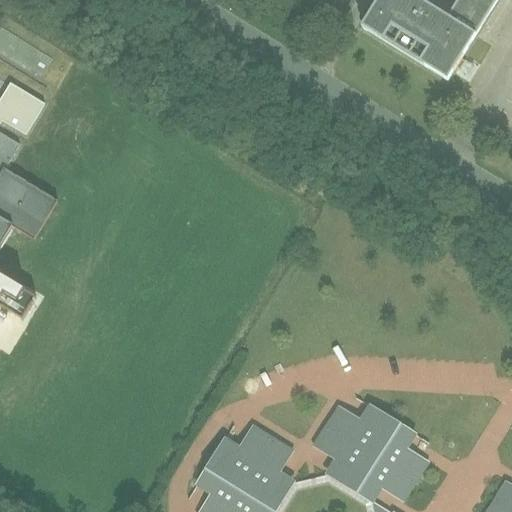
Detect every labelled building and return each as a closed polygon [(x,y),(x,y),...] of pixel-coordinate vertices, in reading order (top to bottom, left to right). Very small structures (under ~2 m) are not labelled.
[(419,0),(369,0),(353,27),(450,87),(503,0),(459,0),(448,18),(419,0)] [(0,248),(13,228),(33,241),(56,204),(15,178),(4,171),(19,147),(0,135),(0,248)] [(404,503),(429,464),(408,451),(417,436),(370,406),(361,420),(340,407),(313,449),(334,463),(325,477),(373,507),(384,491),(404,503)] [(240,449),(224,439),(195,488),(210,497),(200,511),(278,511),(296,484),(281,475),(294,453),(252,428),(240,449)] [(511,511),(511,486),(506,483),(487,511),(511,511)]
